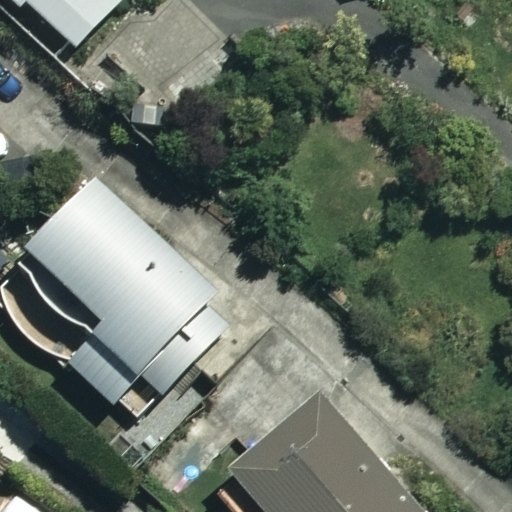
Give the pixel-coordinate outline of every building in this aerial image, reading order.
[(9,0),(39,27),(45,20),(91,62),(136,14),(120,0),(9,0)] [(405,0),(441,34),(472,0),(405,0)] [(134,435),(252,314),(116,180),(33,264),(119,348),(83,385),(134,435)] [(417,511),(330,413),(243,490),(262,511),(417,511)] [(33,511),(16,501),(8,511),(33,511)]
